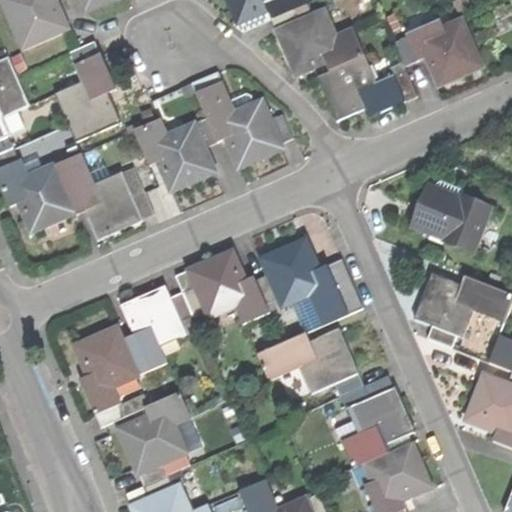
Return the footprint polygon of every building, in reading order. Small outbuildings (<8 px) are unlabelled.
[(45,42),(68,32),(55,3),(61,0),(12,0),(3,4),(23,52),(45,42)] [(79,0),(86,14),(109,4),(119,0),(79,0)] [(227,0),(229,3),(238,25),(268,12),(272,21),(297,10),(308,5),(305,0),(227,0)] [(303,22),(297,10),(272,21),(278,33),(303,22)] [(326,12),(303,22),(278,33),(288,57),(298,78),(326,65),(330,74),(365,58),(353,31),(337,38),(326,12)] [(442,22),(407,37),(418,61),(427,57),(441,88),(462,78),(484,68),(463,21),(445,29),(442,22)] [(406,66),(418,61),(407,37),(396,43),(406,66)] [(72,55),(78,68),(103,57),(97,44),(72,55)] [(57,99),(77,144),(122,125),(109,96),(118,92),(110,74),(103,57),(78,68),(76,69),(84,87),(57,99)] [(377,84),(365,58),(330,74),(319,79),(338,123),(367,110),(371,119),(388,111),(406,103),(395,79),(394,77),(377,84)] [(0,140),(7,138),(9,137),(1,119),(28,107),(8,61),(0,64),(0,140)] [(409,73),(395,79),(406,103),(420,97),(409,73)] [(193,85),(197,95),(222,83),(218,74),(193,85)] [(197,95),(208,120),(219,143),(226,140),(240,171),(263,160),(285,150),(283,144),(272,121),(264,102),(236,114),(222,83),(197,95)] [(187,99),(197,95),(193,85),(183,90),(187,99)] [(285,115),(272,121),(283,144),(296,138),(285,115)] [(195,126),(196,128),(206,149),(219,143),(208,120),(195,126)] [(161,165),(174,193),(194,184),(217,174),(206,149),(196,128),(169,140),(161,122),(136,134),(152,169),(161,165)] [(0,140),(0,157),(13,151),(7,138),(0,140)] [(0,157),(0,172),(18,164),(13,151),(0,157)] [(82,156),(56,167),(77,216),(87,212),(100,241),(122,232),(144,222),(135,200),(124,174),(95,186),(82,156)] [(33,235),(77,216),(56,167),(28,179),(21,163),(18,164),(0,172),(0,188),(3,195),(9,209),(19,204),(33,235)] [(136,169),(124,174),(135,200),(148,195),(136,169)] [(462,202),(428,191),(422,208),(415,230),(448,241),(447,244),(479,255),(494,209),(463,198),(462,202)] [(157,217),(148,195),(135,200),(144,222),(157,217)] [(282,251),(265,259),(271,272),(283,299),(287,307),(310,297),(324,328),(349,316),(327,267),(318,271),(305,241),(282,251)] [(270,314),(266,306),(254,279),(246,283),(233,253),(206,265),(188,273),(195,288),(206,313),(210,320),(237,308),(245,326),(270,314)] [(266,306),(283,299),(271,272),(254,279),(266,306)] [(175,279),(182,295),(195,288),(188,273),(175,279)] [(511,307),(511,295),(466,278),(462,288),(432,276),(422,301),(415,321),(438,330),(464,340),(475,313),(506,325),(511,307)] [(193,319),(206,313),(195,288),(182,295),(193,319)] [(187,336),(181,324),(170,300),(166,289),(139,301),(121,309),(134,338),(125,342),(141,376),(167,365),(160,349),(187,336)] [(181,324),(193,319),(182,295),(170,300),(181,324)] [(113,389),(141,376),(125,342),(119,328),(74,348),(87,377),(78,381),(85,397),(94,416),(117,406),(120,405),(113,389)] [(311,396),(334,386),(359,375),(349,353),(339,330),(309,343),(306,335),(258,356),(269,382),(300,369),(311,396)] [(458,356),(464,340),(438,330),(432,346),(458,356)] [(511,342),(499,337),(489,364),(511,372),(511,342)] [(334,386),(339,397),(364,386),(359,375),(334,386)] [(364,386),(369,400),(395,389),(389,375),(364,386)] [(511,375),(508,385),(483,376),(476,396),(466,421),(495,432),(492,441),(511,448),(511,375)] [(344,410),(348,409),(369,400),(364,386),(339,397),(344,410)] [(353,469),(364,464),(389,454),(385,445),(414,433),(403,409),(395,389),(369,400),(348,409),(360,436),(343,444),(353,469)] [(179,392),(149,406),(143,408),(147,417),(118,430),(128,451),(138,474),(161,464),(187,452),(174,425),(190,418),(179,392)] [(144,394),(120,405),(117,406),(123,417),(143,408),(149,406),(144,394)] [(123,417),(117,406),(94,416),(99,428),(123,417)] [(373,511),(401,511),(406,510),(402,500),(431,488),(422,467),(412,443),(389,454),(364,464),(372,482),(362,486),(373,511)] [(167,477),(161,464),(138,474),(144,487),(167,477)] [(167,477),(144,487),(149,499),(172,488),(167,477)] [(238,493),(246,511),(311,511),(307,501),(281,511),(279,511),(265,480),(238,493)] [(180,485),(172,488),(149,499),(133,506),(135,511),(212,511),(209,504),(192,511),(180,485)] [(133,506),(149,499),(144,487),(127,495),(133,506)] [(327,511),(320,495),(307,501),(311,511),(327,511)]
